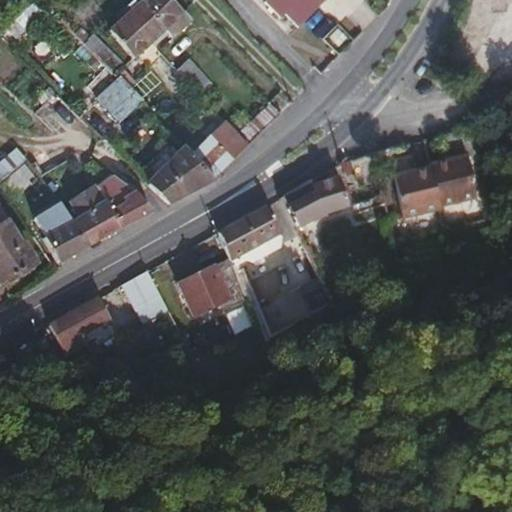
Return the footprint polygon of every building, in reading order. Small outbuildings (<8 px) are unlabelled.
[(23,13),(35,0),(24,0),(18,7),(23,13)] [(169,0),(143,0),(108,32),(134,59),(166,30),(173,37),(190,22),(169,0)] [(302,7),(294,0),(286,0),(298,12),(302,7)] [(335,0),(294,0),(302,7),(315,21),(335,0)] [(511,0),(483,0),(478,13),(497,22),(502,12),(499,10),(504,0),(511,0)] [(188,60),(177,71),(200,97),(212,86),(188,60)] [(146,109),(118,80),(96,102),(119,124),(136,108),(141,113),(146,109)] [(511,142),(511,119),(493,124),(498,146),(511,142)] [(247,147),(225,124),(210,138),(233,161),(247,147)] [(214,180),(185,148),(148,186),(167,205),(214,180)] [(477,199),(466,155),(430,165),(430,168),(441,208),(477,199)] [(441,208),(430,168),(417,172),(412,157),(388,164),(403,221),(442,212),(441,208)] [(375,185),(366,158),(350,164),(359,190),(375,185)] [(151,213),(131,192),(114,179),(94,190),(103,206),(122,228),(151,213)] [(327,214),(349,207),(340,179),(315,187),(313,182),(282,199),(298,229),(327,214)] [(42,182),(20,195),(31,213),(53,200),(42,182)] [(122,228),(103,206),(94,190),(71,204),(79,217),(72,221),(89,246),(122,228)] [(232,261),(280,234),(267,208),(221,233),(231,260),(232,261)] [(20,245),(0,214),(0,282),(2,286),(36,263),(23,244),(20,245)] [(89,246),(72,221),(44,239),(61,263),(89,246)] [(232,261),(231,260),(214,269),(228,296),(243,288),(232,261)] [(214,269),(212,266),(178,284),(194,316),(229,299),(228,296),(214,269)] [(170,316),(149,273),(124,287),(146,328),(170,316)] [(265,297),(256,301),(270,337),(294,326),(280,299),(269,304),(265,297)] [(78,338),(110,321),(100,300),(51,327),(67,359),(84,350),(78,338)] [(55,351),(27,359),(31,373),(59,366),(55,351)]
